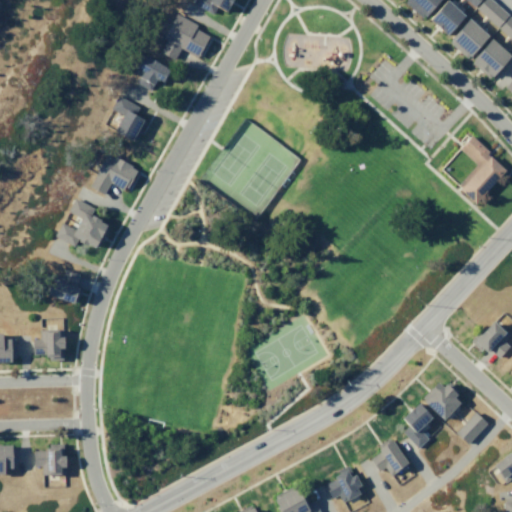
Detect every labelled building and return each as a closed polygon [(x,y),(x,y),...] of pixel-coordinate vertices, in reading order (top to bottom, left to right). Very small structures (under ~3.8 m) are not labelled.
[(190,0),(227,0),(221,10),(213,5),(209,12),(190,1),(190,0)] [(434,0),(419,17),(400,0),(434,0)] [(441,0),(445,0),(461,14),(443,34),(425,18),(441,0)] [(490,0),(505,13),(494,26),(473,7),(478,0),(490,0)] [(174,12),(194,24),(192,27),(206,35),(193,56),(178,47),(171,59),(157,51),(164,39),(161,37),(174,12)] [(511,19),(511,42),(496,27),(507,15),(511,19)] [(465,17),(485,34),(464,57),(445,40),(465,17)] [(487,37),(507,55),(486,78),(467,60),(487,37)] [(169,68),(162,82),(155,78),(148,89),(135,82),(139,75),(129,70),(139,52),(169,68)] [(511,74),(511,95),(502,85),(511,74)] [(116,95),(136,106),(132,113),(142,119),(142,120),(144,121),(134,140),(131,139),(131,140),(113,131),(122,115),(109,108),(116,95)] [(468,134),(485,150),(483,152),(485,154),(501,169),(471,202),(456,188),(458,186),(454,183),(473,163),(456,148),(459,145),(468,134)] [(105,152),(112,156),(113,155),(131,165),(130,167),(135,170),(125,187),(124,186),(122,189),(109,181),(102,194),(88,186),(94,174),(93,173),(105,152)] [(73,197),(93,208),(89,215),(90,216),(91,214),(101,219),(100,221),(106,224),(105,227),(107,228),(97,246),(95,245),(94,247),(87,243),(86,245),(78,241),(79,238),(76,237),(72,245),(53,235),(60,221),(74,228),(79,218),(65,211),(73,197)] [(63,268),(78,273),(74,285),(78,286),(77,288),(80,289),(76,302),(73,301),(73,303),(47,295),(49,288),(46,287),(50,273),(61,276),(63,268)] [(496,324),(506,333),(500,340),(506,346),(495,357),(486,348),(483,352),(479,348),(477,350),(467,340),(478,328),(480,330),(489,320),(495,325),(496,324)] [(38,329),(61,329),(61,337),(63,337),(64,348),(61,348),(61,360),(47,360),(47,356),(44,356),(44,353),(31,353),(31,338),(38,338),(38,329)] [(0,333),(1,333),(1,339),(14,339),(14,357),(10,357),(10,361),(0,361),(0,333)] [(438,385),(444,379),(455,390),(450,396),(456,402),(440,419),(419,399),(427,391),(425,389),(433,380),(438,385)] [(414,401),(428,416),(415,427),(425,438),(415,447),(399,430),(405,424),(397,417),(414,401)] [(471,410),(484,422),(465,443),(452,431),(471,410)] [(388,439),(403,461),(397,465),(399,467),(387,475),(381,466),(375,470),(366,457),(376,451),(374,448),(388,439)] [(44,443),(62,443),(62,455),(64,455),(65,466),(63,466),(64,474),(40,474),(40,465),(32,465),(32,449),(45,449),(44,443)] [(0,444),(11,444),(11,448),(15,448),(16,467),(3,468),(4,474),(0,474),(0,444)] [(490,464),(511,448),(511,479),(510,476),(502,481),(490,464)] [(345,464),(350,474),(351,473),(361,490),(339,502),(335,494),(329,497),(322,484),(332,478),(330,475),(335,472),(334,470),(345,464)] [(311,499),(317,511),(277,511),(270,498),(293,486),(302,503),(311,499)] [(511,511),(501,511),(500,501),(511,499),(511,511)]
